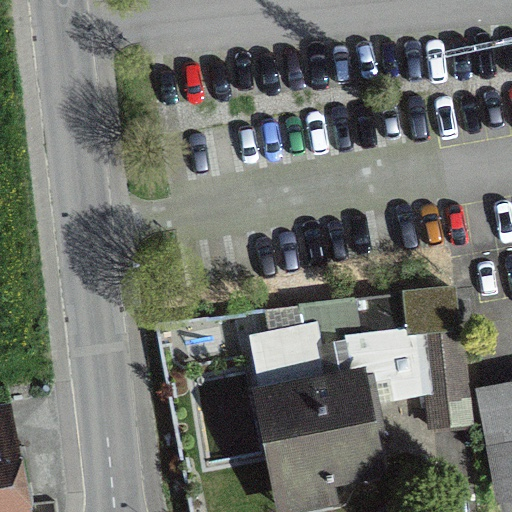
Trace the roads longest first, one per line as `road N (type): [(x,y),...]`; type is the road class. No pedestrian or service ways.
road 1 (residential): [(100,511),(55,0)]
road 2 (unknown): [(511,167),(77,230)]
road 3 (unknown): [(57,25),(345,0)]
